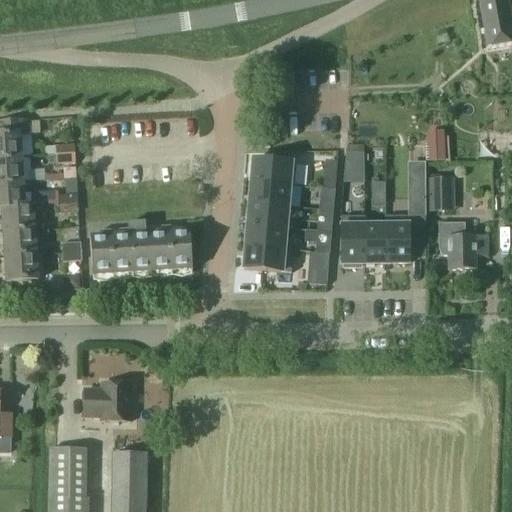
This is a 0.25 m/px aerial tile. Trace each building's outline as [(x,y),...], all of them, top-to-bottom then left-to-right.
[(479,0),(487,50),(511,46),(511,28),(507,0),(479,0)] [(0,161),(21,160),(20,136),(29,136),(28,123),(0,124),(0,161)] [(256,142),(255,147),(255,148),(270,150),(271,140),(256,139),(256,142)] [(430,163),(444,163),(443,141),(429,142),(430,163)] [(57,158),(75,157),(75,147),(56,148),(57,158)] [(76,166),(75,157),(57,158),(57,167),(76,166)] [(0,161),(0,186),(23,185),(21,160),(0,161)] [(253,161),(251,185),(289,188),(294,189),(296,165),(253,161)] [(324,191),(334,192),(335,180),(325,179),(324,191)] [(452,180),(428,180),(429,202),(429,203),(452,203),(452,180)] [(0,186),(0,211),(1,212),(1,210),(25,208),(23,185),(0,186)] [(251,185),(249,206),(287,209),(289,188),(251,185)] [(384,185),(373,185),(373,197),(384,197),(384,185)] [(320,202),(333,203),(334,192),(324,191),(321,191),(320,202)] [(50,205),(59,204),(59,206),(78,204),(78,195),(50,198),(50,205)] [(79,214),(78,204),(59,206),(60,215),(79,214)] [(249,206),(248,226),(286,230),(287,209),(249,206)] [(0,212),(2,212),(3,234),(35,232),(33,208),(25,209),(25,208),(1,210),(1,212),(0,211),(0,212)] [(365,218),(341,219),(342,266),(343,266),(343,270),(356,270),(356,266),(365,266),(365,223),(365,218)] [(408,218),(384,218),(384,223),(385,266),(408,266),(408,261),(408,218)] [(425,218),(408,218),(408,261),(425,261),(425,218)] [(384,223),(365,223),(365,266),(385,266),(384,223)] [(127,225),(127,236),(90,239),(93,278),(192,272),(190,232),(146,235),(145,224),(127,225)] [(332,225),(319,224),(318,233),(331,234),(332,225)] [(248,226),(246,247),(284,251),(286,230),(248,226)] [(443,259),(449,258),(449,272),(476,272),(476,258),(487,258),(487,238),(466,239),(465,226),(439,226),(439,252),(443,259)] [(35,232),(3,234),(5,258),(37,256),(37,258),(44,257),(44,246),(36,246),(35,232)] [(317,247),(330,248),(331,234),(318,233),(317,247)] [(62,255),(82,254),(81,245),(62,246),(62,255)] [(246,247),(244,271),(291,275),(293,252),(284,251),(246,247)] [(82,254),(62,255),(63,264),(72,264),(81,263),(82,263),(82,254)] [(313,255),(312,271),(328,272),(329,256),(313,255)] [(38,282),(37,258),(37,256),(5,258),(7,284),(38,282)] [(84,393),(83,419),(101,419),(101,424),(130,425),(131,386),(102,386),(102,393),(84,393)] [(0,438),(12,439),(12,417),(0,416),(0,438)] [(87,501),(87,452),(49,451),(48,511),(89,511),(90,501),(87,501)] [(146,511),(147,457),(112,457),(110,511),(146,511)]
